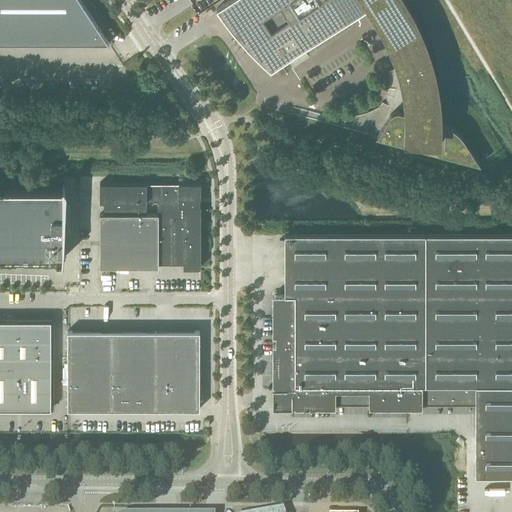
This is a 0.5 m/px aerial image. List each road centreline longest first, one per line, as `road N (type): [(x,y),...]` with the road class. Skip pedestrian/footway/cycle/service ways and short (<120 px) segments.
road 1 (tertiary): [(130,0),(225,150),(231,409),(222,486)]
road 2 (tertiary): [(393,511),(363,485),(222,486)]
road 3 (unknown): [(0,414),(47,414),(61,405),(54,297)]
road 4 (unknown): [(85,418),(231,409)]
road 5 (tertiary): [(222,486),(85,487)]
